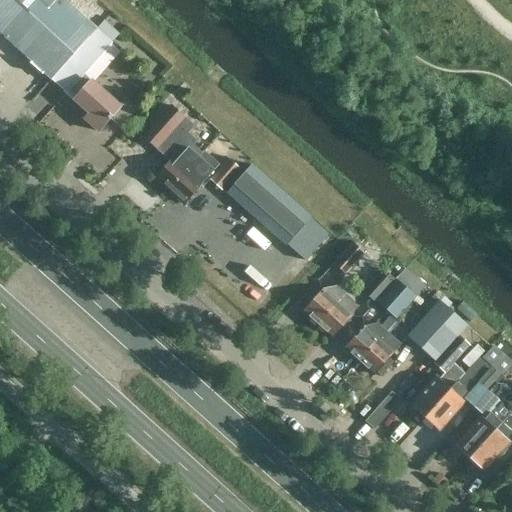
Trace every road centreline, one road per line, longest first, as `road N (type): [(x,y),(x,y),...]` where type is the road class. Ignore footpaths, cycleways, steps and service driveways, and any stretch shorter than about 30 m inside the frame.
road 1 (unclassified): [(411,511),(0,149)]
road 2 (trunk): [(327,511),(0,212)]
road 3 (trunk): [(0,297),(234,511)]
